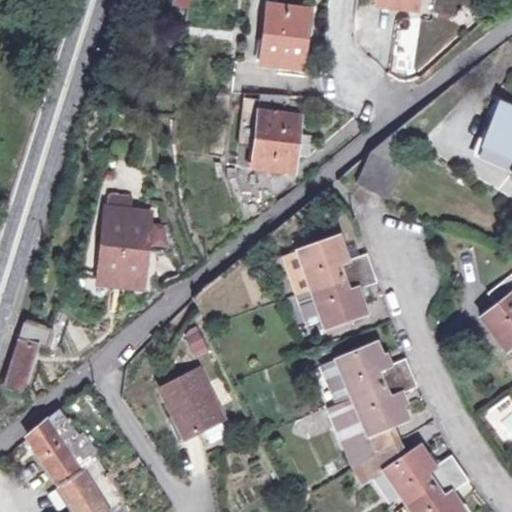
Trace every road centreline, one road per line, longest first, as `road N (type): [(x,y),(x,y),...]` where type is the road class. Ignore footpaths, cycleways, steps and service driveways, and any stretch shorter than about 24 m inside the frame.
road 1 (unclassified): [(390,119),(0,445)]
road 2 (residential): [(511,501),(488,475),(430,361),(375,218)]
road 3 (secondary): [(96,0),(0,300)]
road 4 (unclassified): [(390,119),(511,29)]
road 5 (residential): [(390,119),(343,60),(345,0)]
